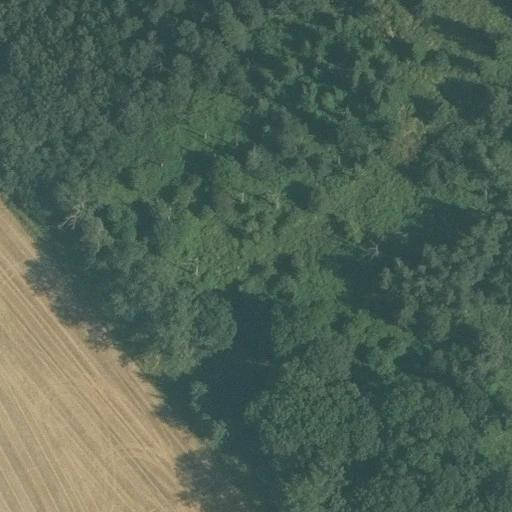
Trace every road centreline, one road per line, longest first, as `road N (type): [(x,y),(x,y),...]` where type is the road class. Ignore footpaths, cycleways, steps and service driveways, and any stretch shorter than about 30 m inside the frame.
road 1 (track): [(511,91),(399,180),(155,336)]
road 2 (track): [(271,511),(0,184)]
